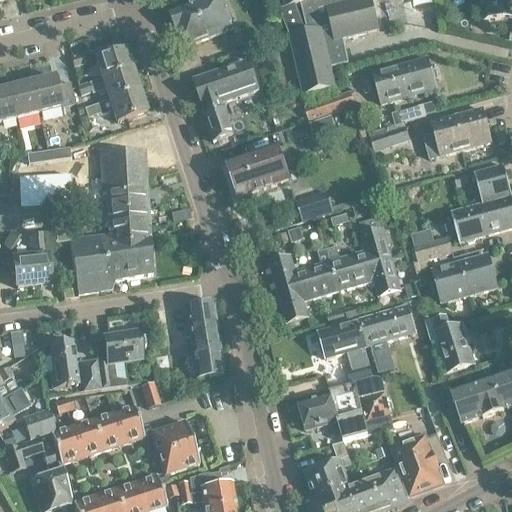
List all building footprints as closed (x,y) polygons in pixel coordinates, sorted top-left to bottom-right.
[(208,0),(193,6),(207,41),(232,32),(219,0),(208,0)] [(282,0),(285,9),(300,5),(307,35),(289,39),(303,97),(335,89),(331,70),(345,66),(343,58),(346,57),(344,49),(341,50),(339,42),(378,33),(371,0),(358,3),(356,0),(282,0)] [(412,21),(433,17),(429,0),(408,0),(412,21)] [(511,22),(511,0),(483,0),(484,23),(511,22)] [(207,41),(193,6),(168,16),(177,37),(182,51),(207,41)] [(289,35),(302,30),(294,8),(281,13),(289,35)] [(95,61),(96,63),(101,80),(131,71),(124,52),(115,55),(112,47),(94,53),(96,61),(95,61)] [(73,69),(85,66),(82,56),(70,60),(73,69)] [(372,76),(381,108),(436,93),(427,61),(372,76)] [(203,112),(204,112),(221,106),(258,93),(248,64),(193,83),(203,112)] [(92,96),(105,92),(109,103),(138,93),(131,71),(101,80),(76,88),(79,98),(91,94),(92,96)] [(38,116),(62,110),(54,79),(30,85),(38,116)] [(38,116),(30,85),(7,90),(14,121),(38,116)] [(0,124),(14,121),(7,90),(0,92),(0,124)] [(99,118),(113,114),(116,125),(145,115),(138,93),(109,103),(84,111),(87,121),(99,117),(99,118)] [(309,124),(354,109),(349,94),(304,110),(309,124)] [(232,138),(221,106),(204,112),(206,116),(204,116),(213,145),(232,138)] [(300,110),(285,112),(286,122),(302,120),(300,110)] [(422,110),(398,116),(401,127),(425,120),(422,110)] [(491,146),(482,112),(452,120),(462,154),(491,146)] [(109,117),(79,122),(82,138),(112,132),(109,117)] [(335,133),(330,119),(309,126),(314,140),(335,133)] [(424,140),(430,163),(462,154),(452,120),(431,126),(434,138),(424,140)] [(404,127),(369,137),(374,154),(409,144),(404,127)] [(268,129),(245,136),(247,145),(271,138),(268,129)] [(276,148),(226,165),(238,201),(288,184),(276,148)] [(87,158),(86,149),(69,152),(70,160),(87,158)] [(47,153),(48,164),(69,161),(68,150),(47,153)] [(27,166),(48,164),(47,153),(26,156),(27,166)] [(102,196),(106,196),(108,234),(149,230),(143,154),(99,157),(102,196)] [(504,168),(474,176),(482,206),(511,199),(504,168)] [(71,178),(45,179),(46,209),(72,208),(71,178)] [(45,179),(19,181),(20,210),(46,209),(45,179)] [(0,188),(0,199),(12,199),(12,188),(3,188),(0,188)] [(76,193),(72,195),(72,208),(72,211),(90,211),(89,192),(76,193)] [(302,224),(333,214),(327,195),(296,205),(302,224)] [(511,199),(482,206),(482,207),(451,215),(460,246),(465,245),(468,246),(474,245),(476,242),(511,232),(511,199)] [(19,209),(0,209),(0,234),(10,234),(19,234),(19,209)] [(334,228),(350,223),(347,215),(332,219),(334,228)] [(378,300),(401,293),(383,232),(382,232),(379,222),(364,227),(367,237),(360,239),(363,249),(360,250),(361,254),(355,256),(354,253),(350,254),(351,257),(339,261),(336,249),(317,255),(321,266),(312,269),(311,266),(304,268),(305,271),(299,273),(297,267),(294,268),(291,259),(268,266),(286,327),(309,320),(306,310),(309,309),(308,305),(370,286),(371,290),(375,289),(378,300)] [(111,292),(114,283),(152,277),(149,230),(108,234),(108,238),(69,242),(77,297),(111,292)] [(289,238),(282,240),(284,248),(292,246),(293,249),(304,246),(301,234),(289,238)] [(16,290),(50,286),(50,283),(59,281),(56,256),(53,235),(29,238),(31,259),(12,261),(16,290)] [(427,264),(453,257),(449,241),(415,250),(419,266),(427,264)] [(469,300),(497,292),(488,258),(460,266),(469,300)] [(429,270),(427,264),(419,266),(410,268),(412,277),(421,275),(420,273),(429,270)] [(442,307),(469,300),(460,266),(433,274),(442,307)] [(412,284),(403,287),(407,301),(416,298),(412,284)] [(195,380),(223,376),(212,305),(184,309),(195,380)] [(358,318),(356,309),(344,313),(347,321),(358,318)] [(407,310),(359,324),(367,350),(414,337),(407,310)] [(345,322),(343,313),(326,318),(329,326),(345,322)] [(446,375),(474,367),(462,329),(450,333),(445,318),(424,324),(431,349),(438,347),(446,375)] [(355,383),(365,380),(372,380),(366,351),(367,350),(359,324),(318,336),(321,347),(319,348),(322,359),(325,358),(326,362),(348,356),(352,373),(346,374),(349,385),(355,383)] [(141,362),(137,334),(103,339),(107,365),(96,366),(100,392),(113,390),(112,383),(114,382),(112,369),(110,368),(109,367),(141,362)] [(74,386),(76,396),(100,392),(96,366),(96,363),(79,366),(79,368),(75,369),(71,343),(49,346),(53,376),(50,376),(52,391),(66,389),(66,390),(69,390),(68,387),(74,386)] [(21,346),(12,347),(13,359),(23,358),(21,346)] [(491,376),(488,369),(482,371),(484,379),(491,376)] [(0,403),(12,396),(21,391),(8,370),(0,374),(0,403)] [(511,374),(451,396),(457,414),(462,428),(483,420),(483,421),(503,414),(503,413),(511,409),(511,374)] [(372,380),(365,380),(355,383),(368,439),(378,436),(392,433),(387,411),(394,409),(391,395),(383,397),(380,381),(372,380)] [(337,403),(332,405),(338,425),(344,446),(368,439),(355,383),(349,385),(349,387),(334,390),(337,403)] [(143,396),(154,393),(152,385),(140,389),(143,396)] [(457,414),(451,396),(447,387),(433,392),(442,420),(457,414)] [(297,407),(305,434),(337,425),(338,425),(332,405),(337,403),(334,390),(328,392),(329,398),(297,407)] [(28,404),(21,391),(12,396),(19,409),(28,404)] [(154,393),(143,396),(145,404),(157,400),(154,393)] [(157,400),(145,404),(148,411),(159,407),(157,400)] [(71,401),(62,403),(66,414),(74,411),(71,401)] [(66,414),(62,403),(54,406),(58,416),(66,414)] [(0,405),(0,432),(12,426),(0,405)] [(112,417),(122,447),(143,440),(133,410),(112,417)] [(54,511),(72,506),(58,464),(57,464),(48,436),(54,434),(47,414),(22,422),(29,444),(5,452),(12,475),(25,471),(21,461),(42,453),(43,456),(41,456),(47,472),(52,470),(54,475),(30,483),(39,511),(54,511)] [(102,454),(122,447),(112,417),(92,424),(102,454)] [(71,430),(81,461),(102,454),(92,424),(71,430)] [(150,436),(157,457),(191,446),(185,425),(150,436)] [(71,430),(50,437),(60,468),(81,461),(71,430)] [(410,499),(442,487),(430,454),(432,451),(430,446),(427,445),(425,440),(393,452),(410,499)] [(198,467),(191,446),(157,457),(164,478),(198,467)] [(387,448),(376,452),(379,461),(390,457),(387,448)] [(348,489),(339,463),(306,475),(305,475),(314,501),(348,489)] [(380,511),(389,511),(406,506),(394,473),(369,482),(380,511)] [(135,485),(143,511),(156,511),(166,509),(156,478),(135,485)] [(187,483),(187,486),(177,487),(181,507),(202,503),(203,511),(235,511),(231,487),(204,492),(202,478),(187,483)] [(380,511),(369,482),(348,490),(346,491),(353,511),(380,511)] [(143,511),(135,485),(114,492),(120,511),(143,511)] [(166,491),(169,501),(177,498),(174,488),(166,491)] [(353,511),(346,491),(348,490),(348,489),(314,501),(306,504),(308,511),(353,511)] [(120,511),(114,492),(94,499),(98,511),(120,511)] [(98,511),(94,499),(73,506),(74,511),(98,511)]
